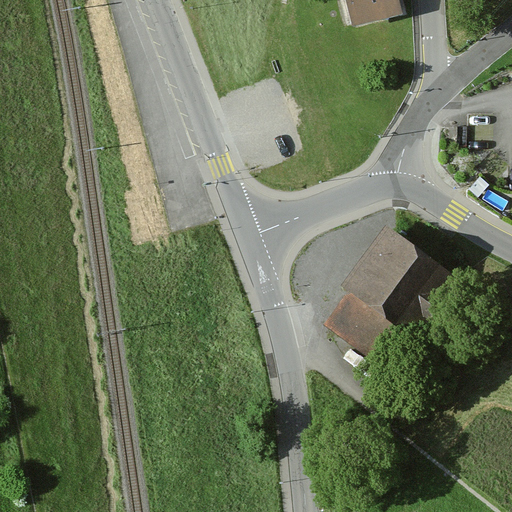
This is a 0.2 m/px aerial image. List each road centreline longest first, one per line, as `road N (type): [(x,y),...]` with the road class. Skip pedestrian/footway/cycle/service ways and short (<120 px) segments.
road 1 (residential): [(307,511),(286,359),(247,237)]
road 2 (residential): [(247,237),(155,0)]
road 3 (residential): [(247,237),(395,183)]
road 4 (residential): [(395,183),(511,246)]
